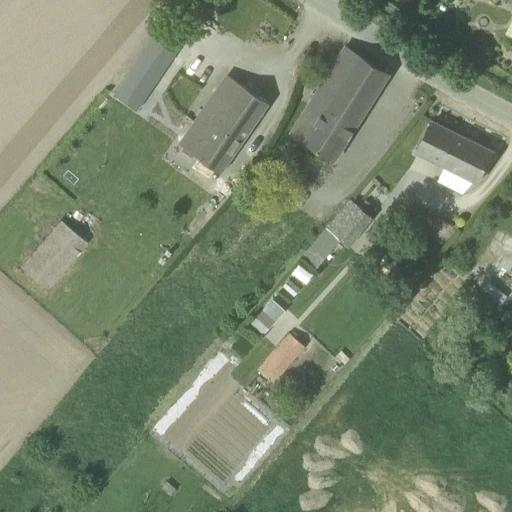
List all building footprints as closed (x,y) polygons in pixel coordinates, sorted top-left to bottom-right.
[(152,37),(114,95),(137,110),(175,52),(152,37)] [(335,160),(389,74),(345,47),(307,107),(319,114),(303,140),(335,160)] [(210,178),(216,169),(222,173),(270,103),(248,89),(229,75),(180,145),(199,157),(192,167),(210,178)] [(476,184),(493,152),(432,121),(416,152),(419,153),(418,155),(442,167),(436,181),(461,194),(472,182),(476,184)] [(350,247),(376,216),(352,197),(301,257),(316,269),(341,240),(350,247)] [(20,266),(47,290),(88,244),(60,220),(20,266)] [(265,328),(283,309),(270,297),(253,317),(265,328)] [(275,384),(306,347),(289,332),(258,369),(275,384)]
